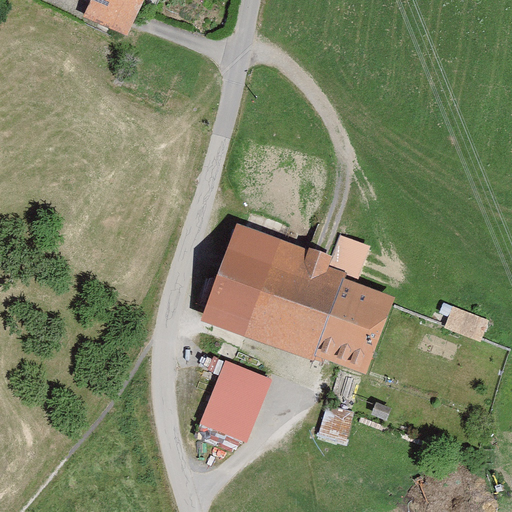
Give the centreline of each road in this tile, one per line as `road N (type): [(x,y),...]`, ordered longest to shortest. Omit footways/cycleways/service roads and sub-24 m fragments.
road 1 (unclassified): [(251,0),(165,347),(166,410),(188,511)]
road 2 (track): [(243,45),(293,71),(335,127),(345,172),(331,221)]
